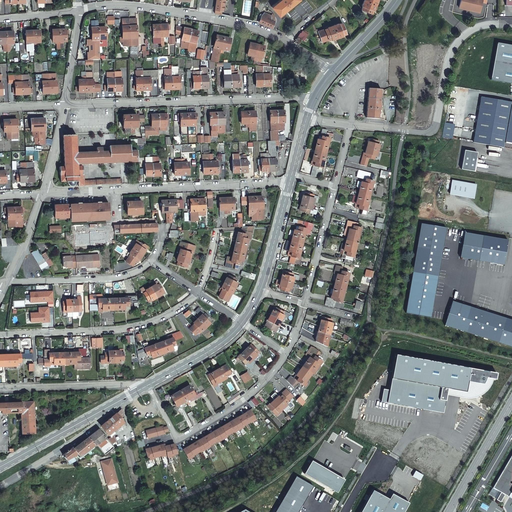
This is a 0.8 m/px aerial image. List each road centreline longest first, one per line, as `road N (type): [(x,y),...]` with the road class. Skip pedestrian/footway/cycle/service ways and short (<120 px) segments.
road 1 (residential): [(40,193),(290,179)]
road 2 (residential): [(64,105),(313,99)]
road 3 (tertiary): [(511,23),(476,26),(455,43),(432,129),(349,124)]
road 4 (residential): [(0,334),(139,326),(197,292)]
road 5 (residential): [(148,384),(175,434),(184,436),(245,398),(286,354)]
road 6 (residential): [(6,280),(113,277),(149,259)]
road 7 (residential): [(332,72),(286,40),(204,17)]
road 8 (residential): [(0,388),(140,388)]
road 9 (unclassified): [(0,486),(76,439),(103,409)]
road 10 (residential): [(204,17),(125,5),(77,9)]
road 11 (tertiary): [(451,511),(511,403)]
road 12 (residential): [(304,303),(335,186)]
